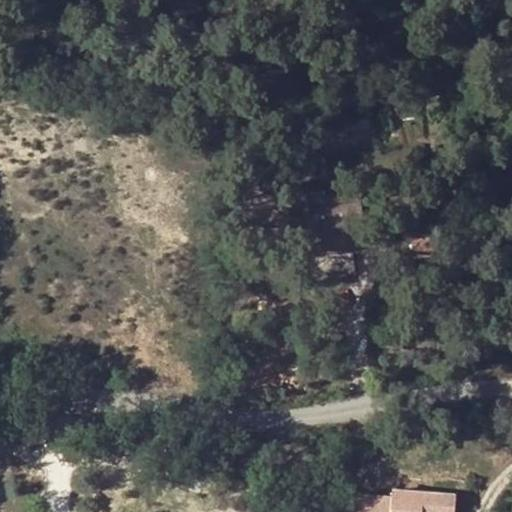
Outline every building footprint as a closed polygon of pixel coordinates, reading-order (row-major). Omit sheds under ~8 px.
[(313,215),(333,212),(331,195),(311,197),(313,215)] [(313,215),(317,252),(337,249),(335,231),(349,229),(347,211),(333,212),(313,215)] [(335,231),(337,249),(351,248),(349,229),(335,231)] [(199,456),(189,453),(184,472),(204,478),(212,450),(202,447),(199,456)] [(395,496),(355,493),(354,511),(457,511),(459,493),(396,489),(395,496)]
